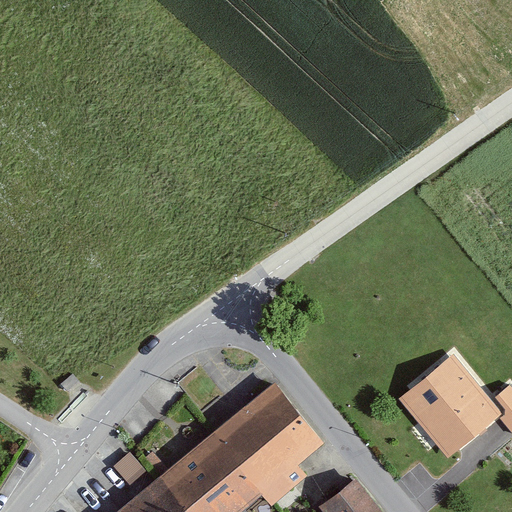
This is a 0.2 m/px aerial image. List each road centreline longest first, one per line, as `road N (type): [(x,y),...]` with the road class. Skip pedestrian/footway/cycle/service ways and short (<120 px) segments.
road 1 (unclassified): [(511,99),(231,293)]
road 2 (unclassified): [(407,511),(231,293)]
road 3 (residential): [(231,293),(140,374),(73,455)]
